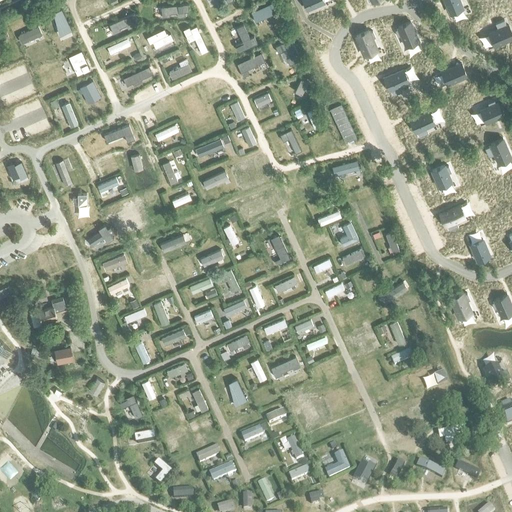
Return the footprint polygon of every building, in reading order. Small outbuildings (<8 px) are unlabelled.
[(212,0),(205,0),(210,10),(216,7),(212,0)] [(323,0),(302,0),(307,9),(324,2),(323,0)] [(459,0),(444,0),(450,13),(463,7),(459,0)] [(61,7),(45,15),(48,22),(57,18),(58,21),(66,17),(61,7)] [(266,7),(261,10),(269,27),(274,24),(266,7)] [(242,12),(224,20),(227,25),(245,17),(242,12)] [(23,19),(7,27),(10,33),(26,25),(23,19)] [(498,30),(488,34),(494,45),(511,37),(511,32),(509,25),(506,26),(503,20),(495,24),(498,30)] [(398,28),(395,29),(398,36),(401,35),(405,45),(418,39),(410,21),(397,27),(398,28)] [(236,43),(239,50),(258,42),(254,34),(250,36),(244,23),(237,26),(243,40),(236,43)] [(369,30),(356,36),(364,55),(377,49),(372,38),(375,37),(373,30),(369,32),(369,30)] [(274,35),(260,41),(263,48),(277,41),(274,35)] [(122,44),(108,49),(110,55),(116,52),(118,56),(122,55),(120,51),(124,49),(122,44)] [(30,48),(35,66),(41,64),(36,46),(30,48)] [(261,51),(237,62),(243,75),(249,73),(247,68),(265,60),(261,51)] [(19,52),(0,60),(0,64),(2,69),(23,60),(19,52)] [(287,55),(281,58),(290,76),(297,73),(287,55)] [(181,65),(169,71),(172,78),(191,69),(186,58),(179,61),(181,65)] [(460,63),(441,71),(447,84),(466,75),(460,63)] [(404,68),(383,77),(389,90),(391,89),(393,95),(402,91),(400,85),(409,81),(404,68)] [(301,84),(283,92),(286,98),(303,90),(301,84)] [(41,92),(22,101),(26,108),(44,100),(41,92)] [(194,93),(187,97),(196,115),(203,112),(194,93)] [(56,100),(50,102),(53,108),(58,106),(56,100)] [(489,106),(480,110),(486,122),(503,115),(497,102),(495,103),(494,100),(487,103),(489,106)] [(237,101),(223,107),(226,112),(239,107),(237,101)] [(58,107),(53,109),(62,129),(67,127),(58,107)] [(300,108),(294,111),(298,118),(303,116),(300,108)] [(313,110),(307,113),(314,130),(320,127),(313,110)] [(430,110),(409,119),(415,132),(417,131),(419,137),(428,133),(426,127),(435,123),(430,110)] [(47,113),(27,122),(31,132),(52,123),(47,113)] [(213,126),(210,119),(193,127),(196,134),(213,126)] [(126,122),(108,130),(110,137),(129,128),(126,122)] [(178,130),(175,125),(158,133),(160,138),(178,130)] [(97,135),(81,142),(83,148),(90,145),(91,147),(96,145),(95,143),(99,141),(97,135)] [(227,135),(222,137),(224,143),(230,141),(227,135)] [(491,145),(485,148),(488,156),(494,154),(498,163),(511,157),(502,138),(490,143),(491,145)] [(221,139),(195,149),(199,157),(224,147),(221,139)] [(137,148),(135,142),(121,149),(123,154),(137,148)] [(180,148),(173,151),(176,157),(182,154),(180,148)] [(358,150),(337,159),(340,166),(361,157),(358,150)] [(105,157),(88,164),(91,171),(108,163),(105,157)] [(258,160),(239,168),(242,175),(261,167),(258,160)] [(170,162),(163,165),(171,184),(178,181),(170,162)] [(148,163),(133,170),(136,176),(151,169),(148,163)] [(445,164),(431,169),(439,186),(452,180),(449,173),(451,172),(448,165),(446,166),(445,164)] [(218,169),(212,172),(219,188),(225,186),(218,169)] [(115,175),(96,183),(100,193),(119,184),(115,175)] [(329,175),(323,177),(331,195),(337,192),(329,175)] [(368,177),(361,180),(369,199),(376,196),(368,177)] [(300,179),(283,186),(286,192),(303,185),(300,179)] [(189,194),(172,201),(175,207),(191,200),(191,199),(193,198),(191,195),(190,196),(189,194)] [(273,198),(263,202),(265,208),(275,203),(273,198)] [(75,201),(68,204),(76,223),(83,220),(79,210),(81,209),(78,201),(75,203),(75,201)] [(260,201),(241,209),(244,216),(263,208),(260,201)] [(129,203),(121,206),(131,228),(139,224),(129,203)] [(459,203),(438,212),(445,227),(449,226),(450,229),(458,226),(457,222),(465,219),(459,203)] [(380,205),(373,208),(382,227),(389,224),(380,205)] [(339,211),(318,220),(321,227),(342,218),(339,211)] [(293,213),(287,216),(296,234),(302,231),(293,213)] [(234,215),(229,217),(231,223),(237,220),(234,215)] [(337,223),(330,226),(339,247),(346,244),(337,223)] [(125,225),(118,228),(121,234),(127,231),(125,225)] [(230,226),(224,229),(232,246),(239,242),(230,226)] [(325,238),(322,232),(305,239),(308,245),(325,238)] [(393,232),(386,235),(394,255),(401,252),(393,232)] [(483,239),(468,245),(475,262),(490,256),(483,239)] [(139,249),(133,251),(139,268),(146,266),(139,249)] [(223,249),(204,258),(207,264),(226,255),(223,249)] [(362,249),(343,259),(346,266),(366,256),(362,249)] [(277,250),(271,253),(279,270),(285,267),(277,250)] [(124,255),(102,263),(106,271),(128,263),(124,255)] [(263,264),(260,257),(242,265),(245,272),(263,264)] [(188,258),(182,261),(190,278),(197,275),(188,258)] [(329,259),(313,267),(316,273),(332,266),(329,259)] [(403,261),(397,264),(403,279),(409,277),(403,261)] [(372,269),(357,277),(360,284),(375,276),(372,269)] [(231,270),(224,274),(233,292),(240,289),(231,270)] [(295,277),(275,286),(278,293),(291,287),(292,290),(296,288),(295,285),(298,284),(295,277)] [(126,279),(108,288),(111,295),(130,286),(126,279)] [(159,279),(140,287),(142,293),(161,285),(159,279)] [(213,286),(210,279),(190,287),(193,295),(213,286)] [(8,285),(0,288),(0,296),(11,292),(8,285)] [(256,286),(249,289),(258,309),(264,306),(260,295),(262,294),(260,290),(258,291),(256,286)] [(463,292),(450,298),(459,317),(471,312),(466,300),(470,299),(467,292),(464,294),(463,292)] [(495,301),(491,302),(494,309),(498,307),(501,316),(511,311),(511,305),(507,294),(494,299),(495,301)] [(419,295),(414,297),(423,318),(428,315),(419,295)] [(60,311),(67,309),(63,298),(63,296),(52,299),(54,306),(39,310),(42,322),(58,317),(58,316),(61,315),(60,311)] [(136,299),(130,302),(133,309),(139,306),(136,299)] [(390,300),(367,309),(370,316),(393,307),(390,300)] [(161,302),(154,305),(162,326),(169,324),(161,302)] [(241,302),(225,310),(228,316),(243,309),(241,302)] [(147,315),(144,308),(124,316),(126,323),(147,315)] [(361,328),(353,312),(347,314),(356,331),(361,328)] [(202,319),(196,322),(204,339),(210,337),(206,329),(210,327),(207,320),(203,322),(202,319)] [(229,320),(223,322),(225,328),(231,326),(229,320)] [(285,320),(264,328),(267,335),(287,326),(285,320)] [(311,320),(295,327),(298,334),(314,327),(311,320)] [(398,322),(390,325),(399,346),(407,343),(398,322)] [(323,324),(317,326),(320,332),(325,329),(323,324)] [(384,324),(377,327),(379,333),(386,330),(384,324)] [(183,330),(161,339),(164,346),(186,338),(185,334),(183,330)] [(370,340),(368,334),(349,342),(352,348),(370,340)] [(246,336),(227,345),(230,352),(249,342),(246,336)] [(325,337),(306,345),(309,351),(328,343),(325,337)] [(0,363),(12,351),(0,339),(0,363)] [(268,340),(263,343),(266,350),(272,348),(268,340)] [(142,343),(135,346),(143,364),(150,361),(144,348),(147,347),(146,344),(143,346),(142,343)] [(55,349),(57,362),(74,358),(71,346),(55,349)] [(293,347),(274,355),(277,362),(296,354),(293,347)] [(226,350),(220,353),(223,360),(229,357),(226,350)] [(215,352),(209,354),(218,372),(223,369),(215,352)] [(409,352),(391,360),(394,368),(403,363),(405,367),(408,365),(407,362),(413,359),(409,352)] [(257,360),(251,364),(256,374),(253,375),(255,379),(258,378),(260,383),(267,380),(257,360)] [(414,360),(408,363),(410,369),(417,366),(414,360)] [(376,361),(360,368),(362,374),(379,367),(376,361)] [(329,362),(323,365),(331,383),(337,380),(329,362)] [(185,364),(167,372),(169,378),(188,371),(185,364)] [(431,364),(403,375),(406,384),(411,382),(413,387),(420,384),(418,379),(435,373),(431,364)] [(496,366),(483,371),(492,391),(505,385),(504,384),(510,381),(506,372),(500,375),(496,366)] [(318,375),(315,369),(294,378),(297,384),(318,375)] [(241,375),(222,384),(224,390),(243,381),(241,375)] [(148,381),(142,384),(149,401),(156,398),(148,381)] [(393,384),(372,394),(375,400),(396,390),(393,384)] [(199,390),(192,393),(198,405),(194,407),(197,412),(200,411),(201,413),(208,410),(199,390)] [(263,391),(247,398),(250,404),(266,396),(263,391)] [(344,391),(327,398),(330,405),(346,397),(344,391)] [(138,396),(121,403),(123,408),(133,404),(134,407),(138,405),(137,403),(140,401),(138,396)] [(165,399),(160,401),(162,407),(168,404),(165,399)] [(509,400),(500,404),(503,410),(501,411),(507,423),(511,421),(511,405),(511,406),(509,400)] [(308,402),(301,405),(309,421),(316,418),(308,402)] [(434,403),(412,412),(415,419),(436,410),(434,403)] [(241,405),(235,408),(242,424),(248,422),(241,405)] [(173,408),(155,416),(158,422),(175,414),(173,408)] [(283,412),(266,419),(269,425),(286,418),(283,412)] [(213,421),(210,415),(194,422),(197,428),(213,421)] [(344,421),(340,416),(321,426),(324,432),(344,421)] [(146,419),(129,426),(132,432),(148,425),(146,419)] [(185,435),(183,429),(166,436),(169,442),(185,435)] [(324,453),(333,474),(340,471),(331,451),(330,451),(323,437),(316,441),(322,454),(324,453)] [(294,439),(286,442),(296,462),(303,458),(294,439)] [(150,443),(134,450),(137,456),(153,449),(150,443)] [(271,446),(247,458),(250,464),(252,463),(254,467),(258,466),(256,461),(274,453),(271,446)] [(218,447),(196,457),(199,465),(221,455),(218,447)] [(365,455),(353,478),(360,481),(362,478),(369,481),(379,462),(365,455)] [(445,470),(419,458),(416,466),(442,478),(445,470)] [(398,460),(390,475),(397,479),(405,463),(398,460)] [(187,461),(169,470),(173,477),(190,468),(187,461)] [(458,461),(456,469),(478,479),(480,472),(458,461)] [(157,463),(140,470),(143,476),(160,469),(157,463)] [(230,465),(213,473),(216,480),(233,472),(230,465)] [(306,468),(288,476),(291,483),(309,475),(306,468)] [(265,482),(257,486),(266,505),(274,502),(268,489),(269,488),(268,485),(266,485),(265,482)] [(191,486),(185,489),(195,511),(200,509),(195,496),(200,495),(198,491),(194,493),(191,486)] [(290,489),(284,492),(286,497),(292,495),(290,489)] [(248,493),(239,497),(245,511),(250,509),(247,502),(251,501),(248,493)] [(281,493),(276,496),(279,502),(284,499),(281,493)] [(227,511),(223,502),(217,505),(220,511),(227,511)]
